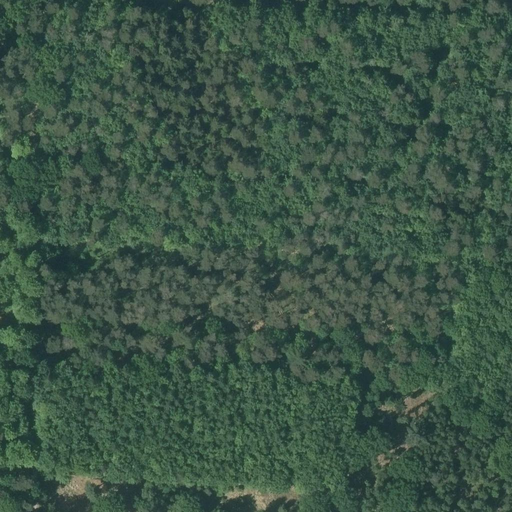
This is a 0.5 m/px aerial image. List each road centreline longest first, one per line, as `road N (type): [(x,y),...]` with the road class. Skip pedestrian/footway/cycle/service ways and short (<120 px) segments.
road 1 (track): [(35,511),(42,0)]
road 2 (track): [(496,17),(71,0)]
